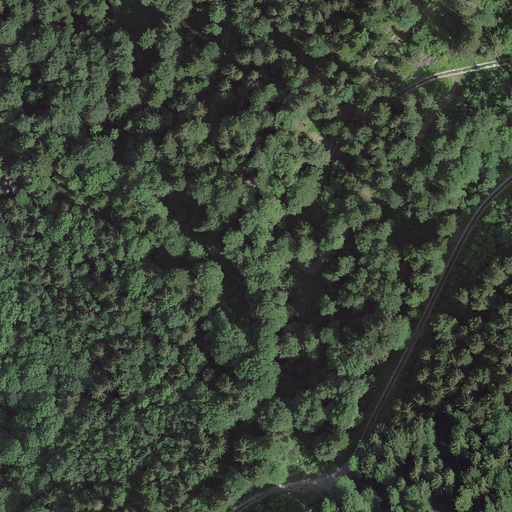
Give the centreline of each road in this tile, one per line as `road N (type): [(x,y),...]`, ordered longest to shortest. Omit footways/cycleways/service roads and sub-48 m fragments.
road 1 (track): [(457,69),(423,79),(346,126),(325,166),(321,258),(311,271),(299,260),(292,210),(226,170),(214,142),(234,0)]
road 2 (track): [(229,511),(246,498),(342,469),(395,373)]
road 3 (track): [(409,347),(489,197),(511,178)]
